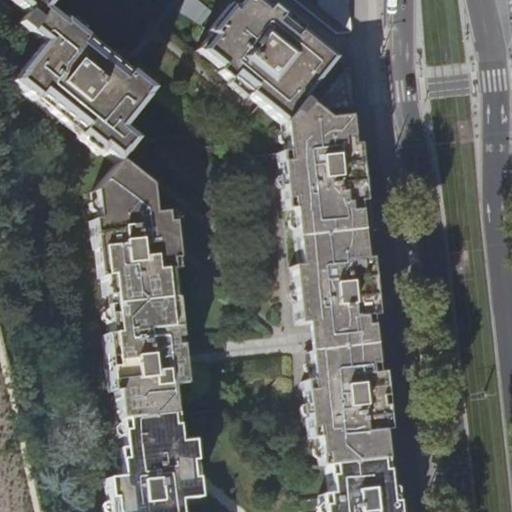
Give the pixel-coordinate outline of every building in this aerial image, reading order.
[(8,0),(8,1),(25,16),(17,27),(40,46),(10,85),(31,102),(34,99),(77,134),(75,137),(98,155),(100,152),(114,163),(115,162),(125,150),(132,141),(118,129),(149,91),(127,73),(124,75),(81,41),(83,38),(61,20),(58,23),(44,12),(53,0),(8,0)] [(307,92),(333,60),(333,59),(328,55),(304,36),(269,9),(266,13),(255,4),(249,0),(235,0),(208,35),(209,36),(197,51),(220,70),(217,73),(236,88),(253,102),(281,124),(299,101),(307,92)] [(291,0),(338,37),(352,29),(349,0),(327,0),(328,11),(315,0),(291,0)] [(319,101),(346,69),(333,60),(307,92),(319,101)] [(289,211),(292,239),(356,232),(354,204),(360,203),(359,202),(356,202),(354,175),(357,175),(354,146),(348,146),(345,118),(324,120),(299,101),(281,124),(280,125),(283,153),(276,153),(282,211),(289,211)] [(145,186),(124,169),(126,169),(125,150),(115,162),(114,163),(91,192),(94,221),(89,222),(92,251),(94,251),(97,279),(100,279),(103,307),(168,300),(165,271),(173,270),(167,213),(149,215),(145,186)] [(366,259),(359,260),(356,232),(292,239),(295,267),(288,268),(294,326),(307,325),(309,343),(310,353),(369,347),(368,338),(366,318),(372,317),(369,288),(366,289),(363,262),(366,261),(366,259)] [(168,300),(103,307),(106,336),(101,336),(107,394),(112,393),(115,421),(117,421),(169,415),(167,387),(180,386),(171,300),(168,300)] [(369,347),(310,353),(304,353),(307,382),(300,383),(306,438),(289,440),(290,442),(313,440),(317,467),(324,467),(381,461),(378,433),(385,432),(378,375),(372,375),(369,347)] [(169,415),(117,421),(120,450),(115,451),(117,478),(103,480),(106,511),(174,511),(174,502),(194,500),(188,442),(174,443),(171,415),(169,415)] [(384,488),(381,461),(324,467),(327,495),(297,498),(297,501),(317,499),(318,511),(389,511),(387,490),(391,490),(390,487),(384,488)] [(0,479),(0,508),(17,507),(14,478),(0,479)]
